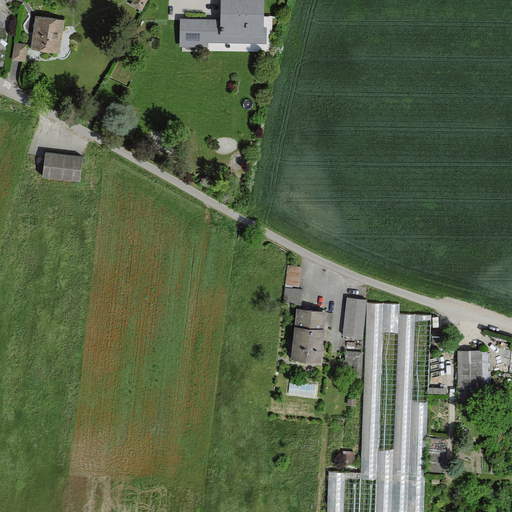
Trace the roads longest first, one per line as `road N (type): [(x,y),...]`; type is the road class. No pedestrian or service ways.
road 1 (residential): [(0,86),(342,270),(511,327)]
road 2 (track): [(317,511),(342,270)]
road 3 (track): [(494,376),(495,345),(471,332),(452,345),(448,486)]
